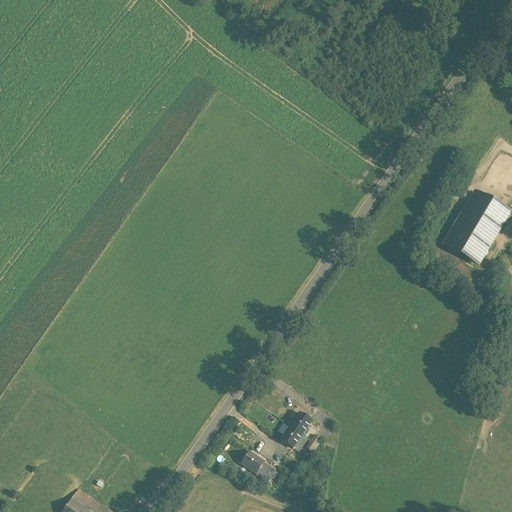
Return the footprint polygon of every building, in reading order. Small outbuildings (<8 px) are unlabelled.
[(498,208),(475,194),(444,246),(476,265),(507,213),(506,213),(509,209),(500,204),(498,208)] [(298,415),(280,442),(293,451),(314,421),(308,417),(306,420),(298,415)] [(314,437),(305,450),(312,455),(321,441),(314,437)] [(264,464),(249,453),(240,465),(255,476),(264,464)] [(264,464),(255,476),(267,484),(275,472),(264,464)] [(107,511),(78,491),(71,501),(86,511),(107,511)] [(86,511),(71,501),(63,511),(86,511)]
